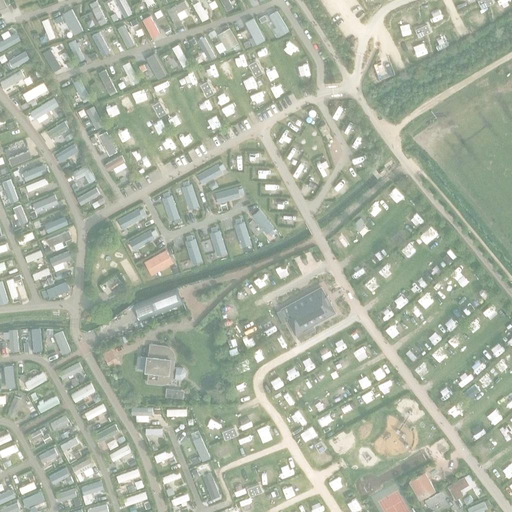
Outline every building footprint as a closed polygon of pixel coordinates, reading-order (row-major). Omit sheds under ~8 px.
[(107,22),(95,0),(89,3),(100,25),(107,22)] [(132,13),(125,0),(115,0),(125,17),(132,13)] [(233,7),(229,0),(221,0),(227,11),(233,7)] [(167,9),(176,26),(182,23),(177,13),(188,7),(184,1),(167,9)] [(199,1),(192,4),(202,21),(209,17),(206,13),(208,12),(206,9),(204,10),(199,1)] [(82,29),(72,10),(66,13),(72,24),(70,25),(72,29),(74,28),(76,32),(82,29)] [(277,11),(269,15),(276,26),(273,28),(278,37),(289,30),(277,11)] [(142,20),(152,38),(160,33),(150,15),(142,20)] [(54,37),(47,18),(42,21),(46,32),(44,33),(45,37),(48,36),(49,39),(54,37)] [(264,40),(254,18),(245,22),(256,44),(264,40)] [(117,28),(127,48),(134,45),(125,25),(117,28)] [(238,43),(229,28),(218,34),(227,50),(238,43)] [(0,51),(20,40),(16,32),(0,41),(0,51)] [(91,36),(102,56),(110,52),(99,32),(91,36)] [(215,55),(204,36),(197,40),(208,60),(215,55)] [(68,43),(77,62),(84,58),(78,46),(80,45),(79,42),(77,43),(75,40),(68,43)] [(189,63),(178,44),(172,48),(183,67),(189,63)] [(42,52),(52,70),(60,65),(50,48),(42,52)] [(11,58),(12,60),(6,63),(10,69),(28,59),(24,53),(15,58),(14,56),(11,58)] [(166,75),(154,54),(147,58),(158,79),(166,75)] [(138,81),(128,62),(122,65),(128,75),(125,76),(127,80),(129,78),(132,84),(138,81)] [(116,91),(105,69),(98,72),(110,95),(116,91)] [(0,82),(3,89),(24,77),(21,70),(0,81),(0,82)] [(73,82),(82,98),(88,95),(79,79),(73,82)] [(35,85),(17,96),(21,102),(39,92),(35,85)] [(35,119),(58,105),(54,98),(30,112),(35,119)] [(104,125),(93,106),(86,110),(96,129),(104,125)] [(64,121),(46,132),(51,139),(69,128),(64,121)] [(318,126),(322,134),(329,130),(324,122),(318,126)] [(117,151),(106,131),(99,135),(109,155),(117,151)] [(4,150),(20,143),(17,138),(8,141),(7,140),(5,141),(5,142),(2,144),(4,150)] [(74,144),(55,155),(59,161),(78,150),(74,144)] [(15,165),(36,156),(33,149),(12,157),(15,165)] [(125,161),(122,155),(104,165),(108,171),(125,161)] [(77,180),(84,175),(88,183),(96,179),(88,164),(73,172),(77,180)] [(218,164),(196,175),(201,185),(223,173),(222,171),(225,169),(222,164),(218,166),(218,164)] [(24,182),(43,173),(41,166),(21,175),(24,182)] [(0,185),(12,181),(10,175),(0,178),(0,185)] [(28,191),(48,183),(46,177),(26,185),(28,191)] [(183,187),(181,187),(189,210),(199,206),(191,184),(189,185),(188,181),(182,183),(183,187)] [(96,187),(77,198),(81,205),(100,194),(96,187)] [(237,187),(214,193),(217,204),(240,197),(240,195),(244,193),(242,187),(238,189),(237,187)] [(164,198),(162,199),(169,221),(179,218),(172,195),(170,196),(168,192),(163,194),(164,198)] [(19,199),(17,193),(3,199),(5,204),(19,199)] [(37,212),(59,203),(55,194),(33,203),(37,212)] [(138,209),(117,219),(122,229),(143,218),(142,216),(146,214),(143,208),(139,210),(138,209)] [(274,228),(259,209),(251,216),(266,235),(268,233),(270,236),(275,232),(272,229),(274,228)] [(28,220),(25,212),(13,217),(15,222),(21,220),(22,222),(28,220)] [(49,231),(66,224),(64,217),(46,225),(49,231)] [(236,224),(234,225),(241,247),(251,244),(244,222),(242,222),(240,219),(235,220),(236,224)] [(212,233),(210,233),(217,256),(227,252),(220,230),(217,231),(216,227),(210,229),(212,233)] [(71,235),(68,228),(46,238),(49,244),(71,235)] [(150,230),(128,241),(133,251),(155,240),(154,237),(157,236),(154,230),(150,232),(150,230)] [(34,237),(32,232),(18,238),(20,243),(34,237)] [(187,241),(185,242),(192,264),(202,261),(195,239),(192,239),(191,235),(185,237),(187,241)] [(73,255),(70,249),(48,258),(50,263),(52,262),(55,270),(63,267),(60,261),(73,255)] [(43,255),(40,250),(25,256),(28,262),(34,259),(34,261),(37,260),(36,258),(43,255)] [(165,250),(144,262),(152,275),(173,263),(165,250)] [(50,273),(48,268),(33,274),(35,279),(42,276),(43,279),(47,277),(46,275),(50,273)] [(18,295),(12,278),(7,280),(12,297),(18,295)] [(60,290),(58,284),(42,291),(44,296),(60,290)] [(320,287),(281,308),(295,334),(333,313),(326,300),(320,287)] [(146,298),(152,310),(170,300),(165,289),(146,298)] [(11,329),(12,343),(10,344),(10,349),(13,350),(13,352),(20,351),(18,329),(11,329)] [(70,349),(63,334),(57,337),(63,352),(70,349)] [(174,358),(173,358),(173,354),(168,348),(164,346),(149,344),(148,355),(147,355),(146,370),(148,370),(147,382),(160,383),(164,382),(168,380),(170,377),(172,373),(174,358)] [(77,369),(75,364),(60,371),(63,376),(77,369)] [(29,389),(47,378),(43,371),(25,381),(29,389)] [(16,386),(15,373),(9,373),(9,380),(8,380),(8,384),(10,384),(10,387),(16,386)] [(92,388),(89,383),(74,391),(77,396),(92,388)] [(176,393),(176,390),(165,389),(164,396),(182,399),(183,394),(176,393)] [(22,398),(15,395),(7,415),(14,417),(22,398)] [(41,411),(59,402),(56,396),(44,402),(43,400),(39,401),(40,403),(37,405),(41,411)] [(106,409),(103,403),(85,413),(88,419),(106,409)] [(131,415),(152,415),(153,407),(131,407),(131,415)] [(57,426),(69,420),(66,414),(54,421),(57,426)] [(119,431),(115,423),(95,434),(99,442),(119,431)] [(45,426),(28,435),(31,441),(34,439),(35,440),(38,439),(37,437),(43,434),(42,431),(46,428),(45,426)] [(0,443),(12,438),(9,433),(0,436),(0,443)] [(78,442),(75,437),(61,445),(63,450),(67,448),(68,450),(70,448),(70,447),(78,442)] [(202,462),(210,459),(200,437),(193,440),(202,462)] [(0,451),(2,456),(18,449),(16,443),(0,450),(0,451)] [(131,451),(127,444),(110,454),(113,461),(131,451)] [(52,447),(38,455),(41,460),(47,456),(48,459),(52,456),(51,455),(55,452),(52,447)] [(170,449),(154,456),(156,463),(173,456),(170,449)] [(76,472),(91,464),(88,458),(73,466),(76,472)] [(51,479),(64,473),(61,468),(49,474),(51,479)] [(140,475),(137,468),(116,476),(119,482),(140,475)] [(180,477),(178,471),(162,478),(164,483),(180,477)] [(424,472),(409,481),(418,498),(434,489),(424,472)] [(212,500),(220,496),(211,473),(202,476),(212,500)] [(68,484),(74,482),(71,474),(66,476),(67,478),(66,479),(68,484)] [(465,477),(448,487),(456,499),(463,496),(460,490),(470,485),(465,477)] [(86,491),(101,486),(99,480),(85,485),(86,491)] [(22,493),(36,487),(34,481),(19,487),(22,493)] [(58,499),(73,494),(74,494),(78,493),(76,486),(71,488),(72,488),(57,493),(58,499)] [(0,502),(15,496),(13,490),(0,496),(0,502)] [(44,496),(41,491),(26,498),(28,503),(32,502),(33,503),(35,502),(34,501),(38,499),(39,501),(42,499),(41,498),(44,496)] [(126,505),(147,497),(145,491),(123,498),(126,505)] [(91,499),(89,492),(82,495),(85,503),(89,502),(88,500),(91,499)] [(189,499),(187,494),(172,500),(175,505),(181,503),(182,506),(187,504),(186,501),(189,499)] [(4,511),(7,511),(20,507),(18,502),(3,508),(4,511)] [(88,511),(94,511),(108,508),(107,503),(87,508),(88,511)]
